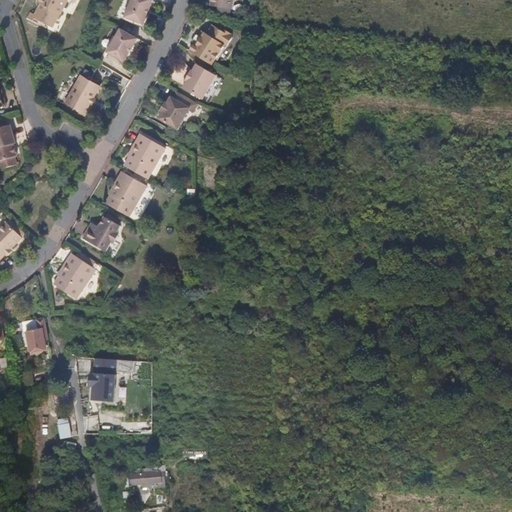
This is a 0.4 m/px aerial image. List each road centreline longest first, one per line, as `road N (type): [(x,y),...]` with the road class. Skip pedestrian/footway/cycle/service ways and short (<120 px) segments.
road 1 (residential): [(1,11),(40,127),(96,160)]
road 2 (residential): [(182,0),(167,42),(96,160)]
road 3 (residential): [(96,160),(42,256),(0,288)]
road 4 (track): [(74,379),(98,511)]
